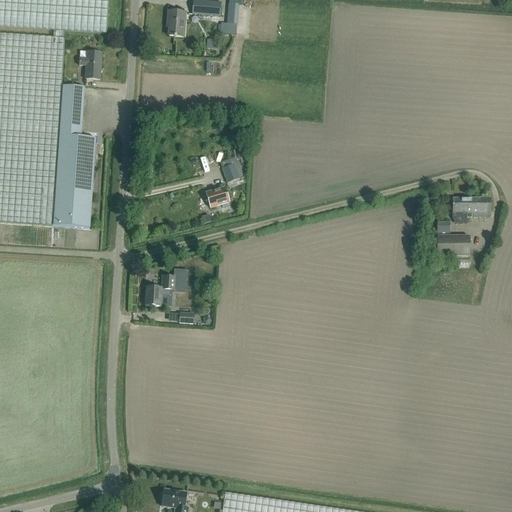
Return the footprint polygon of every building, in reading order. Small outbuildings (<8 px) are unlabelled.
[(65,32),(106,34),(108,0),(0,0),(0,27),(55,31),(65,32)] [(194,1),(192,15),(220,17),(221,3),(194,1)] [(221,25),(220,33),(236,35),(239,4),(232,4),(230,25),(221,25)] [(174,38),(176,38),(176,37),(184,38),(186,14),(168,12),(168,22),(170,22),(168,36),(174,37),(174,38)] [(0,223),(53,227),(62,86),(65,39),(65,32),(55,31),(54,38),(0,34),(0,223)] [(102,54),(87,53),(80,52),(79,66),(86,66),(85,79),(100,80),(102,54)] [(62,86),(53,227),(84,229),(90,229),(96,137),(90,137),(82,136),(82,130),(85,88),(62,86)] [(239,180),(234,165),(222,169),(228,184),(239,180)] [(225,188),(206,194),(210,209),(230,203),(225,188)] [(483,199),(452,199),(452,214),(457,214),(457,218),(491,218),(490,199),(486,199),(486,195),(483,195),(483,199)] [(449,233),(449,223),(437,223),(437,233),(449,233)] [(469,257),(469,237),(437,237),(437,257),(469,257)] [(147,288),(146,307),(161,308),(161,296),(170,297),(170,291),(175,291),(175,290),(185,291),(186,273),(187,273),(175,272),(175,273),(176,273),(175,278),(163,277),(162,289),(147,288)] [(180,322),(179,325),(193,325),(193,322),(194,315),(180,314),(180,322)] [(187,494),(164,490),(164,493),(162,492),(162,499),(163,499),(162,507),(175,509),(174,511),(188,511),(189,509),(185,509),(187,494)] [(222,511),(351,511),(225,494),(222,511)]
